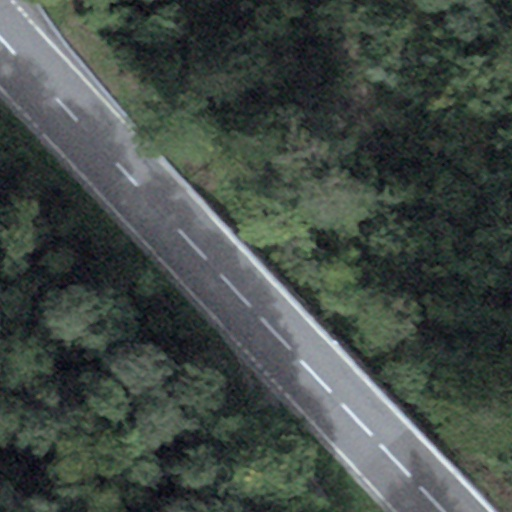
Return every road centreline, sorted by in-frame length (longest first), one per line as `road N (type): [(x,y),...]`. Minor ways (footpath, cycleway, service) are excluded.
road 1 (primary): [(0,39),(435,511)]
road 2 (track): [(269,333),(272,428),(320,511)]
